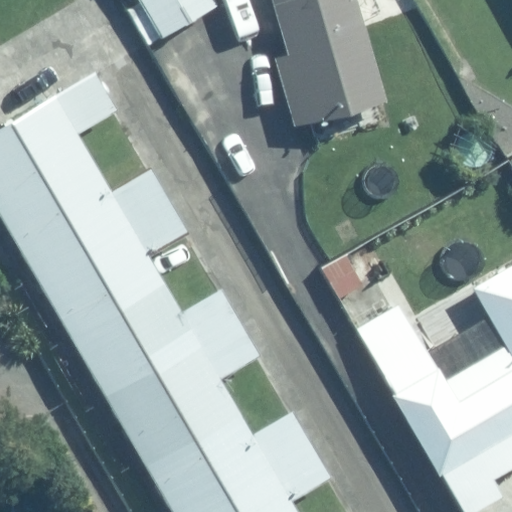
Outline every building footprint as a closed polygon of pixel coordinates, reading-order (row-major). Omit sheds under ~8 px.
[(215,2),(213,0),(137,0),(137,1),(128,6),(149,42),(215,2)] [(357,0),(271,0),(285,50),(273,53),(292,122),(384,96),(357,0)] [(94,71),(0,121),(0,202),(88,155),(73,127),(113,106),(94,71)] [(88,155),(0,202),(0,217),(26,266),(121,215),(88,155)] [(162,193),(34,264),(68,325),(160,273),(146,249),(182,229),(162,193)] [(511,260),(471,282),(505,343),(443,372),(401,304),(403,276),(377,235),(317,266),(393,389),(392,390),(462,511),(511,511),(511,469),(509,465),(511,463),(511,260)] [(179,307),(160,273),(68,325),(103,388),(234,315),(218,286),(179,307)] [(234,315),(103,388),(139,452),(233,399),(219,373),(255,353),(234,315)] [(233,399),(139,452),(172,511),(174,511),(306,439),(290,409),(251,431),(233,399)] [(326,474),(306,439),(174,511),(299,511),(290,495),(326,474)]
